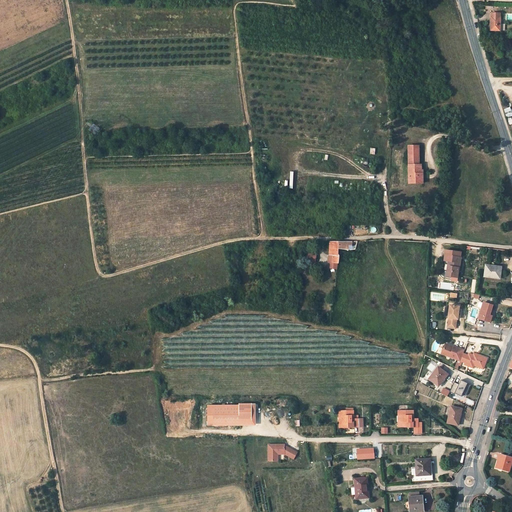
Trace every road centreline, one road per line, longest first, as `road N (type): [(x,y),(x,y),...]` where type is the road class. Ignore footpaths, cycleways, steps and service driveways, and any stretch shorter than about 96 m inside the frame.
road 1 (track): [(37,376),(155,369),(157,338),(234,311),(278,314),(420,353),(386,237)]
road 2 (track): [(330,238),(240,238),(99,273),(66,0)]
road 3 (residential): [(286,434),(476,446)]
road 4 (track): [(0,346),(21,351),(36,367),(63,511)]
road 5 (residential): [(330,238),(511,248)]
road 6 (secondary): [(461,0),(511,164)]
